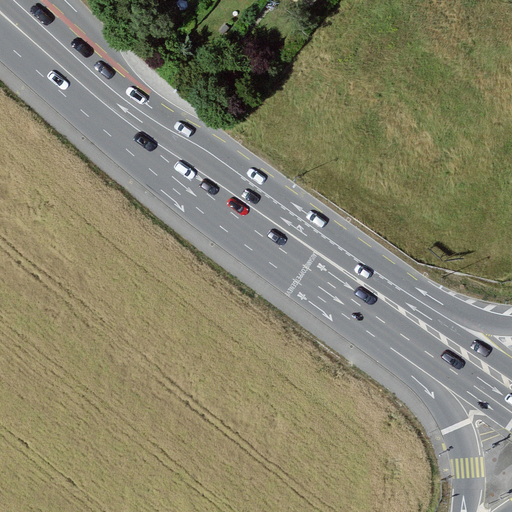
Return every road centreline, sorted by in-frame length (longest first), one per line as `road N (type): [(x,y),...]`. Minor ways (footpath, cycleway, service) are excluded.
road 1 (secondary): [(378,302),(118,107)]
road 2 (motorway): [(378,302),(462,437),(466,511)]
road 3 (secondary): [(118,107),(0,6)]
road 4 (secondary): [(511,395),(396,314)]
road 5 (tertiary): [(118,107),(44,0)]
